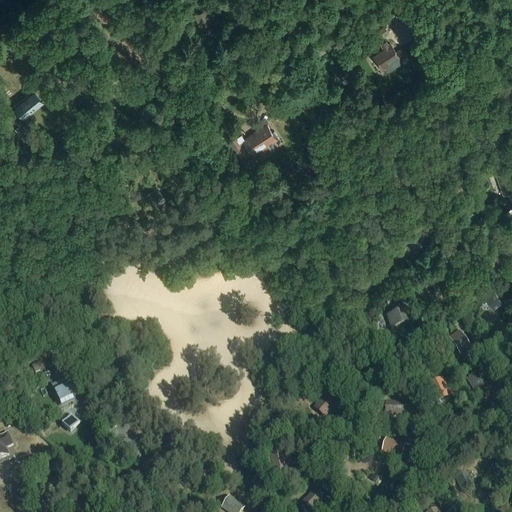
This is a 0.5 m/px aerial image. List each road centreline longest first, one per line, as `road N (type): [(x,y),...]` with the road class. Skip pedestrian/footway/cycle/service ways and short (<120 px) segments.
road 1 (residential): [(132,90),(320,54),(400,8),(441,52),(470,49),(511,20)]
road 2 (track): [(360,511),(348,451),(361,388),(375,364),(430,329),(441,294),(434,271),(465,186)]
road 3 (track): [(511,263),(495,223),(465,186),(470,49)]
road 4 (track): [(511,435),(462,394),(419,335)]
road 5 (track): [(435,451),(456,452),(496,428),(504,464),(487,475)]
